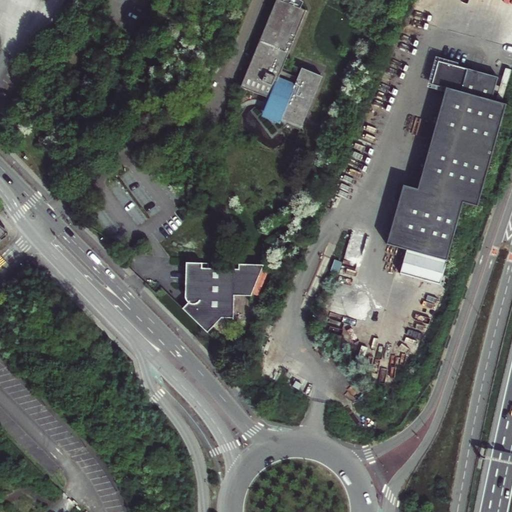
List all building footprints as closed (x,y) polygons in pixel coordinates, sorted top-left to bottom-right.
[(306,11),(301,8),(303,2),(300,0),(284,0),(283,1),(280,0),(276,0),(241,87),(269,99),(270,99),(271,98),(273,99),(276,104),(278,106),(280,110),(280,112),(281,114),(282,116),(281,119),(282,119),(301,127),(322,77),(302,68),(298,78),(282,71),(306,11)] [(395,0),(370,0),(368,4),(378,10),(376,13),(379,14),(384,7),(387,1),(393,1),(395,2),(395,0)] [(507,105),(493,101),(499,78),(440,60),(432,85),(447,89),(418,188),(403,184),(386,244),(446,261),(463,203),(477,207),(507,105)] [(262,117),(280,124),(282,119),(281,119),(282,116),(281,114),(280,112),(280,110),(278,106),(276,104),(273,99),(271,98),(270,99),(269,99),(262,117)] [(0,246),(12,234),(0,222),(0,246)] [(350,231),(346,260),(362,263),(367,234),(350,231)] [(209,263),(186,262),(186,279),(185,295),(186,300),(188,302),(182,309),(208,333),(222,318),(233,318),(234,296),(252,296),(264,265),(239,264),(239,269),(209,268),(209,263)]
